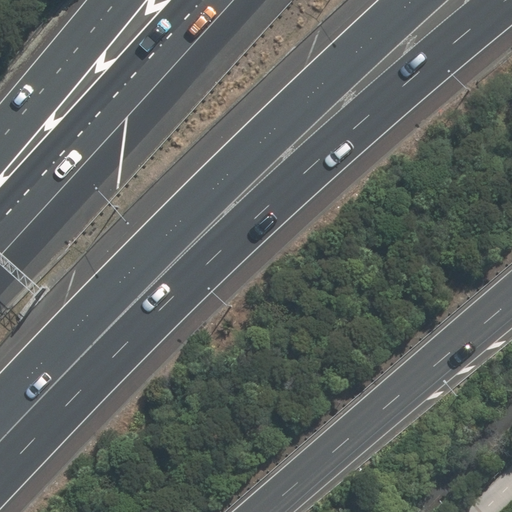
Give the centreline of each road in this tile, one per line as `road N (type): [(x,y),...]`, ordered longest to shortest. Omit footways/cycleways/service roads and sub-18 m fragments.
road 1 (motorway): [(504,0),(164,308),(0,438)]
road 2 (motorway): [(412,0),(0,408)]
road 3 (motorway): [(511,295),(259,511)]
road 4 (motorway): [(0,220),(200,0)]
road 5 (motorway): [(0,136),(112,0)]
